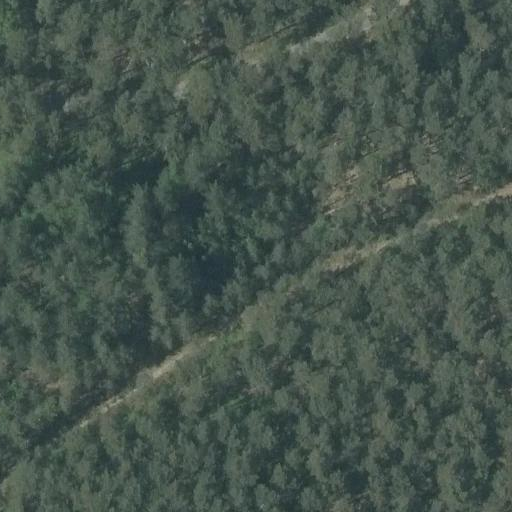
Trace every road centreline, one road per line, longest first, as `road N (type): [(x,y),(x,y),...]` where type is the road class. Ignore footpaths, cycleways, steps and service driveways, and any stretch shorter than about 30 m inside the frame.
road 1 (track): [(511,190),(201,314),(37,422),(0,460)]
road 2 (unclassified): [(419,0),(234,86),(168,105),(62,112),(0,68)]
